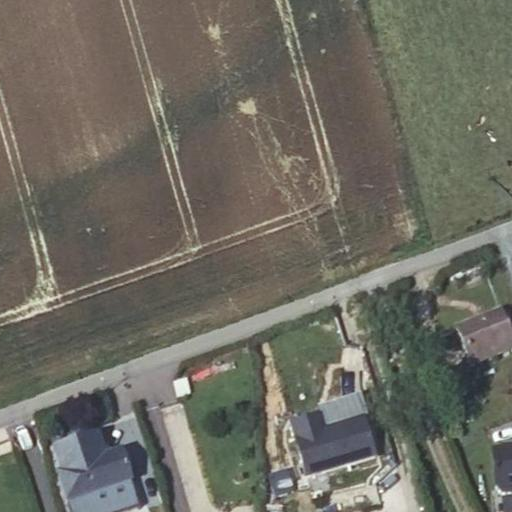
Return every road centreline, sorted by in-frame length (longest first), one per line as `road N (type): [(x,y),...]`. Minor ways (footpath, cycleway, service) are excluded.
road 1 (unclassified): [(511,224),(0,422)]
road 2 (unknown): [(394,272),(460,511)]
road 3 (unknown): [(153,364),(198,511)]
